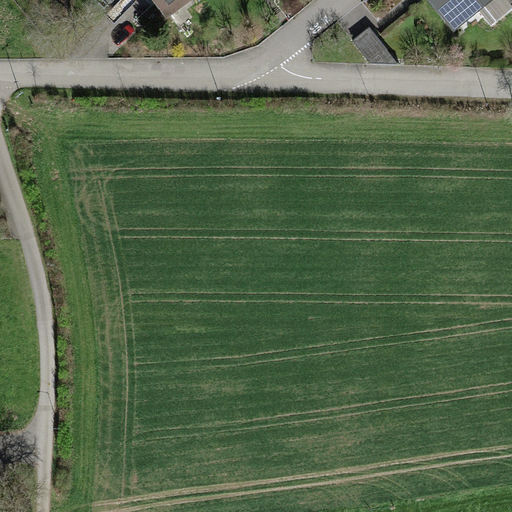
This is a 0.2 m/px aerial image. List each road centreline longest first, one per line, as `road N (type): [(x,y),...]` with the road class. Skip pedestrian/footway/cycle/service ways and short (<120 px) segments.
road 1 (residential): [(0,71),(270,75)]
road 2 (residential): [(0,156),(40,312),(42,419)]
road 3 (residential): [(270,75),(511,90)]
